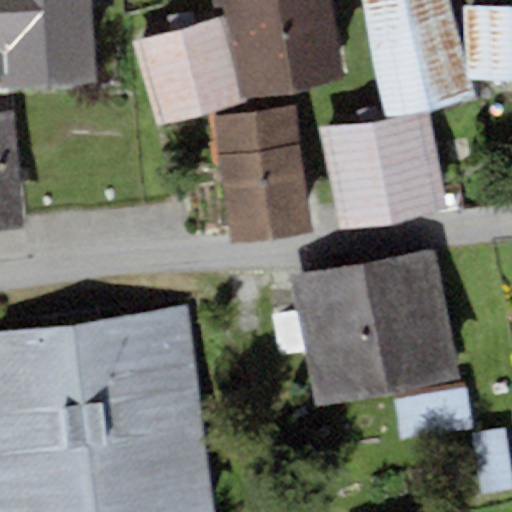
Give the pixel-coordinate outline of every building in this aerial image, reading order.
[(0,0),(0,74),(8,75),(8,87),(98,82),(93,0),(0,0)] [(330,0),(216,0),(218,5),(229,3),(248,97),(346,77),(330,0)] [(448,0),(362,0),(384,115),(475,100),(448,0)] [(511,5),(470,7),(472,79),(511,77),(511,5)] [(222,18),(140,43),(165,126),(247,101),(222,18)] [(299,107),(202,120),(209,171),(222,166),(231,238),(314,228),(299,107)] [(431,113),(321,131),(338,227),(447,208),(431,113)] [(0,226),(23,225),(14,115),(0,115),(0,226)] [(172,145),(30,157),(34,214),(177,202),(172,145)] [(436,251),(294,277),(317,404),(460,378),(436,251)] [(216,511),(189,304),(0,328),(0,511),(216,511)] [(303,361),(294,309),(266,314),(275,366),(303,361)] [(472,389),(401,396),(404,439),(476,433),(472,389)]
